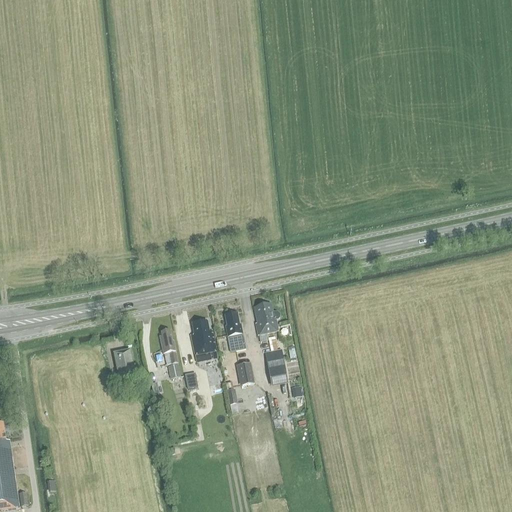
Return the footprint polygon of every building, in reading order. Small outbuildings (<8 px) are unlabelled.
[(278,332),(275,321),(277,320),(279,319),(279,317),(279,315),(277,314),(276,314),(270,314),(269,307),(256,309),(257,319),(256,320),(257,324),(255,325),(257,336),(278,332)] [(242,336),(242,335),(240,325),(239,325),(237,315),(225,317),(227,327),(225,327),(230,353),(246,351),(243,336),(242,336)] [(194,336),(191,337),(194,356),(216,352),(212,332),(209,333),(207,322),(192,325),(194,336)] [(171,366),(177,364),(173,342),(172,342),(169,332),(161,334),(161,337),(160,338),(163,355),(169,354),(171,366)] [(136,378),(130,351),(113,355),(119,382),(136,378)] [(281,351),(265,354),(271,389),(288,386),(281,351)] [(250,364),(236,367),(240,388),(254,384),(250,364)] [(178,366),(168,368),(170,380),(181,378),(178,366)] [(199,373),(204,392),(214,389),(209,370),(199,373)] [(195,374),(185,376),(188,390),(198,388),(195,374)] [(230,407),(237,405),(235,391),(233,391),(231,384),(226,385),(227,392),(227,393),(230,407)] [(295,399),(305,397),(303,387),(294,389),(295,399)] [(0,511),(19,509),(9,441),(5,442),(2,424),(0,424),(0,511)] [(165,450),(167,457),(175,455),(174,448),(165,450)] [(54,482),(47,483),(48,493),(55,493),(54,482)] [(18,495),(20,508),(28,507),(26,494),(18,495)]
